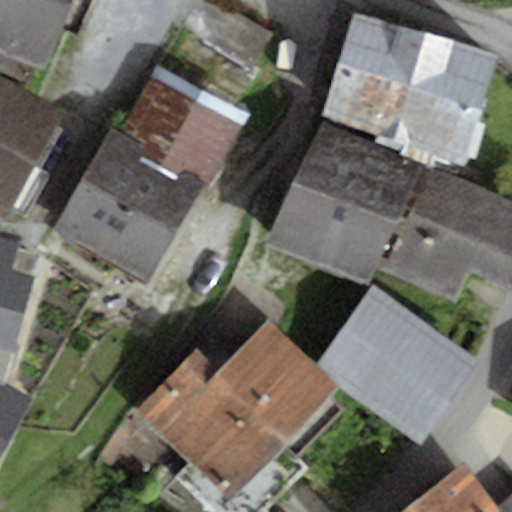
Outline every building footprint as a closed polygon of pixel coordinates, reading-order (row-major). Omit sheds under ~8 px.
[(69,0),(0,0),(0,51),(40,68),(69,0)] [(194,0),(178,28),(252,70),(271,36),(207,0),(194,0)] [(490,56),(360,16),(328,117),(459,157),(490,56)] [(248,114),(161,66),(122,135),(201,181),(208,185),(248,114)] [(61,110),(0,77),(0,218),(1,219),(61,110)] [(323,123),(271,246),(367,282),(420,163),(323,123)] [(122,135),(110,129),(53,228),(143,280),(201,181),(122,135)] [(511,287),(511,197),(430,161),(380,271),(456,306),(472,270),(511,288),(511,287)] [(18,243),(0,237),(0,344),(11,348),(16,349),(37,277),(11,270),(18,243)] [(475,362),(372,288),(318,363),(421,437),(475,362)] [(203,352),(194,362),(291,459),(338,410),(325,398),(337,387),(266,320),(220,368),(203,352)] [(1,383),(11,348),(0,344),(0,454),(31,398),(1,383)] [(194,362),(139,417),(188,465),(176,477),(210,511),(267,511),(266,508),(304,471),(291,459),(194,362)] [(501,511),(496,506),(465,468),(407,511),(501,511)] [(511,511),(511,494),(496,506),(501,511),(511,511)]
